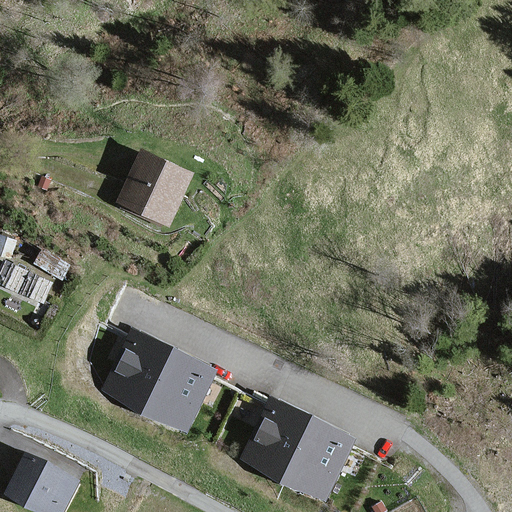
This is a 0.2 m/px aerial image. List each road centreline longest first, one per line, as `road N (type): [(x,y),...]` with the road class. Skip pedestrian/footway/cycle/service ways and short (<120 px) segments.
road 1 (residential): [(0,410),(59,427),(221,511)]
road 2 (residential): [(472,511),(452,470),(420,439),(284,373)]
